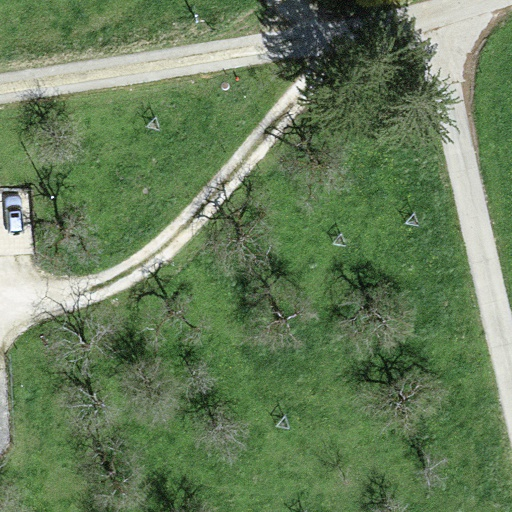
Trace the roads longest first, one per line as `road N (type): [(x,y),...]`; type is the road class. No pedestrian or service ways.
road 1 (track): [(0,310),(119,281),(194,219),(315,43)]
road 2 (unclassified): [(478,0),(430,18),(455,213),(511,370)]
